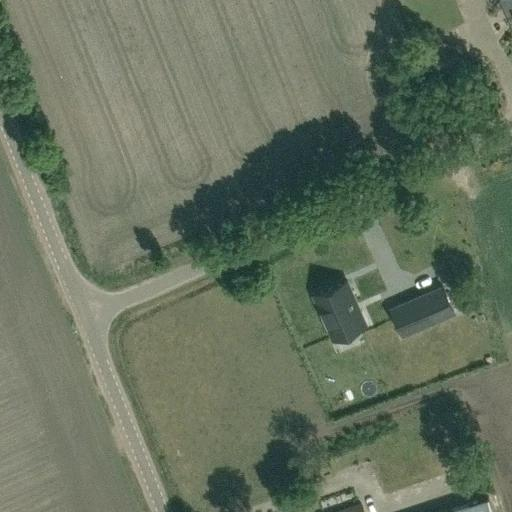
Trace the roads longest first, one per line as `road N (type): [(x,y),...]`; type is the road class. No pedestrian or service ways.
road 1 (unclassified): [(84,318),(511,125)]
road 2 (unclassified): [(84,318),(0,108)]
road 3 (unclassified): [(162,511),(84,318)]
